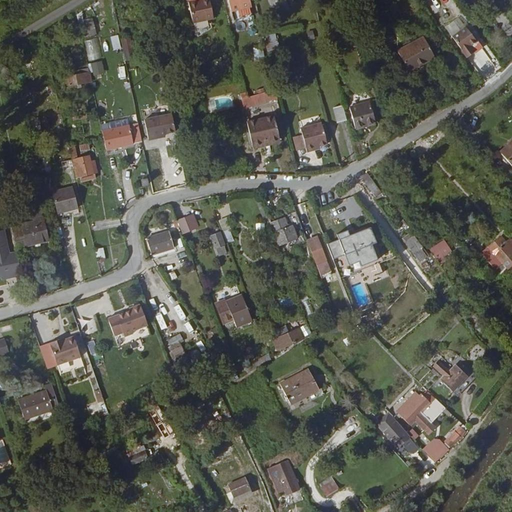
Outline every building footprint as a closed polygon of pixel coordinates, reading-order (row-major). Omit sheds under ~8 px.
[(216,20),(210,0),(209,0),(190,5),(195,25),(216,20)] [(230,0),(233,11),(252,6),(250,0),(230,0)] [(95,22),(82,23),(84,36),(97,35),(95,22)] [(471,49),(478,44),(468,29),(454,40),(468,60),(475,55),(471,49)] [(277,34),(268,34),(269,50),(278,49),(277,34)] [(114,50),(121,48),(118,35),(111,36),(114,50)] [(99,37),(84,41),(88,60),(103,57),(99,37)] [(436,58),(425,38),(398,51),(409,73),(436,58)] [(119,63),(133,58),(127,39),(121,41),(124,50),(116,53),(119,63)] [(94,76),(105,73),(102,60),(91,63),(94,76)] [(220,72),(230,70),(228,60),(218,62),(220,72)] [(119,67),(121,80),(127,79),(125,66),(119,67)] [(91,72),(90,67),(67,71),(69,78),(91,72)] [(36,80),(34,69),(23,71),(25,82),(36,80)] [(91,72),(69,78),(70,86),(93,81),(91,72)] [(275,94),(273,88),(248,96),(241,97),(242,103),(275,94)] [(277,103),(275,94),(242,103),(245,112),(277,103)] [(369,101),(349,107),(355,129),(376,123),(369,101)] [(347,121),(343,105),(335,108),(339,123),(347,121)] [(88,118),(86,113),(74,116),(75,121),(88,118)] [(177,135),(173,117),(147,122),(151,142),(160,140),(159,138),(177,135)] [(279,145),(273,119),(246,126),(252,151),(279,145)] [(144,142),(140,123),(103,132),(104,137),(107,150),(144,142)] [(306,155),(314,153),(313,151),(320,149),(327,147),(321,126),(300,132),(302,138),(305,151),(306,155)] [(305,151),(302,138),(293,140),(296,153),(305,151)] [(511,143),(501,152),(511,165),(511,143)] [(76,171),(79,184),(82,183),(84,188),(98,184),(97,179),(99,179),(96,166),(76,171)] [(364,169),(358,173),(370,189),(376,185),(364,169)] [(59,217),(80,213),(75,192),(55,196),(59,217)] [(32,209),(34,216),(43,214),(42,207),(32,209)] [(34,216),(11,221),(18,252),(18,254),(50,247),(43,214),(34,216)] [(178,224),(183,237),(189,235),(184,222),(178,224)] [(289,229),(277,234),(284,253),(302,246),(296,233),(291,235),(289,229)] [(12,278),(23,275),(18,254),(18,252),(10,254),(5,230),(0,230),(0,277),(2,277),(12,275),(12,278)] [(215,250),(223,247),(226,245),(221,234),(210,239),(215,250)] [(339,245),(328,249),(341,283),(379,268),(380,268),(372,247),(373,247),(374,246),(370,236),(369,236),(356,241),(357,243),(352,245),(348,235),(337,240),(339,245)] [(148,245),(154,260),(176,252),(170,236),(148,245)] [(439,264),(454,254),(445,239),(430,249),(439,264)] [(501,264),(511,254),(511,252),(500,239),(489,249),(501,264)] [(308,246),(317,268),(327,264),(319,242),(308,246)] [(423,255),(414,244),(409,248),(417,259),(423,255)] [(96,249),(97,259),(105,257),(104,247),(96,249)] [(226,255),(223,247),(215,250),(218,258),(226,255)] [(226,300),(217,304),(224,324),(234,319),(237,327),(251,321),(241,296),(227,302),(226,300)] [(293,297),(284,299),(286,306),(295,304),(293,297)] [(178,302),(172,305),(180,320),(186,318),(178,302)] [(141,303),(130,307),(131,310),(110,319),(116,336),(125,333),(126,335),(135,332),(134,330),(150,324),(141,303)] [(189,321),(184,324),(190,335),(196,332),(189,321)] [(125,333),(116,336),(120,347),(154,334),(150,324),(134,330),(135,332),(126,335),(125,333)] [(291,334),(289,327),(276,330),(277,337),(291,334)] [(300,343),(301,342),(312,334),(310,328),(300,332),(302,336),(298,338),(300,343)] [(277,337),(276,337),(279,347),(293,344),(291,334),(277,337)] [(77,336),(67,339),(63,340),(62,339),(53,342),(60,364),(84,356),(77,336)] [(6,337),(0,339),(0,340),(4,353),(10,351),(6,337)] [(180,346),(178,340),(169,344),(176,362),(185,358),(180,346)] [(96,341),(88,342),(89,355),(97,354),(96,341)] [(472,372),(460,361),(449,371),(438,362),(434,367),(445,377),(441,381),(453,392),(472,372)] [(284,386),(288,393),(294,406),(322,392),(315,376),(312,371),(284,386)] [(294,406),(288,393),(284,395),(294,414),(328,397),(317,375),(315,376),(322,392),(294,406)] [(48,388),(38,392),(45,412),(62,406),(54,381),(47,384),(48,388)] [(397,407),(410,420),(414,415),(429,428),(434,423),(430,418),(420,409),(430,398),(418,386),(397,407)] [(45,412),(38,392),(20,398),(27,418),(45,412)] [(420,409),(430,418),(442,405),(433,396),(430,398),(420,409)] [(169,423),(165,425),(157,407),(152,409),(162,432),(171,428),(169,423)] [(356,432),(364,430),(361,421),(353,424),(356,432)] [(412,438),(401,426),(389,437),(401,448),(404,445),(412,438)] [(466,433),(460,427),(445,444),(451,449),(466,433)] [(423,450),(435,463),(449,450),(437,437),(423,450)] [(417,445),(412,438),(404,445),(410,451),(417,445)] [(130,449),(129,447),(125,450),(132,464),(147,457),(141,444),(130,449)] [(289,461),(270,470),(281,495),(288,491),(301,485),(289,461)] [(318,484),(326,498),(340,490),(332,476),(318,484)] [(255,499),(247,481),(231,489),(237,502),(233,504),(235,508),(255,499)] [(303,490),(301,485),(288,491),(290,496),(303,490)]
